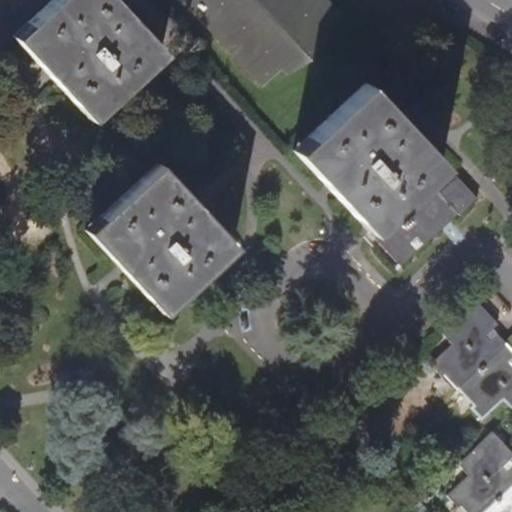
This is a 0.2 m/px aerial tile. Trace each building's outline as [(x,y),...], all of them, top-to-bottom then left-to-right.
[(113,0),(51,0),(12,36),(57,84),(90,120),(163,53),(129,17),(122,9),(113,0)] [(337,13),(325,0),(195,0),(193,11),(194,12),(195,13),(261,84),(279,67),(284,72),(306,55),(325,34),(321,29),(337,13)] [(458,218),(478,200),(472,193),(467,188),(457,177),(454,179),(409,130),(400,121),(364,83),(292,150),(326,186),(334,194),(365,228),(370,233),(402,267),(443,229),(456,216),(458,218)] [(125,274),(162,313),(235,246),(202,210),(193,200),(157,162),(85,230),(118,266),(125,274)] [(470,408),(481,420),(504,400),(511,409),(511,363),(510,362),(511,360),(511,351),(496,334),(490,341),(486,335),(498,325),(476,300),(441,333),(451,344),(430,364),(442,378),(444,376),(473,405),(470,408)] [(511,511),(511,466),(506,472),(501,466),(511,456),(511,452),(492,431),(457,463),(468,475),(446,496),(458,508),(461,506),(466,511),(511,511)]
